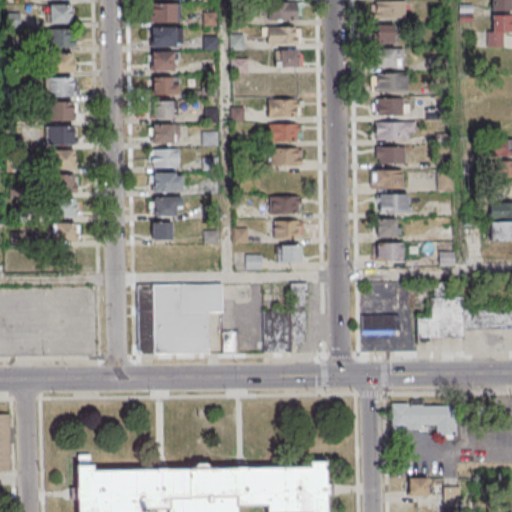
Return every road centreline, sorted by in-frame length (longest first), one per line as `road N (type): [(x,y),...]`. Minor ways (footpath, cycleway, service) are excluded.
road 1 (residential): [(116,379),(111,0)]
road 2 (residential): [(336,277),(331,0)]
road 3 (tertiary): [(338,376),(116,379)]
road 4 (tertiary): [(511,373),(367,376)]
road 5 (tertiary): [(370,511),(367,376)]
road 6 (residential): [(27,511),(24,380)]
